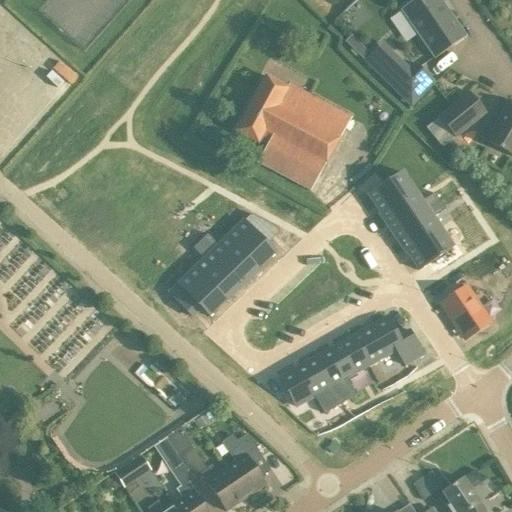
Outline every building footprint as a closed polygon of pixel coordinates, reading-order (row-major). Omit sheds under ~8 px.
[(440,0),(414,0),(399,10),(433,60),(466,37),(440,0)] [(357,43),(350,36),(344,42),(351,49),(357,43)] [(435,82),(416,64),(410,71),(390,52),(373,70),(411,107),(435,82)] [(287,89),(265,77),(235,132),(258,144),(259,141),(320,175),(351,120),(289,85),(287,89)] [(485,113),(469,93),(438,118),(454,138),(485,113)] [(511,103),(508,101),(485,142),(511,156),(511,103)] [(380,186),(370,193),(384,213),(417,190),(395,159),(372,174),(380,186)] [(417,190),(384,213),(396,231),(429,209),(417,190)] [(429,209),(396,231),(408,249),(441,227),(429,209)] [(241,219),(223,235),(257,270),(274,253),(261,240),(274,227),(248,212),(241,219)] [(441,227),(408,249),(422,269),(432,262),(437,271),(465,253),(459,244),(455,247),(441,227)] [(204,232),(196,239),(207,250),(241,285),(257,270),(223,235),(215,244),(204,232)] [(207,250),(192,266),(225,300),(241,285),(207,250)] [(174,282),(165,291),(188,314),(197,305),(208,317),(225,300),(192,266),(174,282)] [(467,289),(442,306),(466,341),(491,324),(467,289)] [(387,318),(350,339),(366,367),(395,350),(409,376),(428,365),(409,331),(398,338),(387,318)] [(243,362),(252,354),(246,347),(247,346),(240,338),(230,346),(243,362)] [(350,339),(314,359),(340,404),(356,395),(346,378),(366,367),(350,339)] [(145,361),(123,340),(107,356),(116,364),(118,362),(123,367),(121,369),(129,377),(145,361)] [(314,359),(279,379),(295,407),(313,396),(323,414),(340,404),(314,359)] [(199,430),(209,423),(204,415),(193,422),(199,430)] [(182,429),(166,439),(176,454),(189,445),(191,444),(182,429)] [(225,470),(246,500),(266,486),(250,462),(260,456),(245,435),(235,442),(239,447),(228,454),(235,463),(225,470)] [(154,447),(163,462),(176,454),(166,439),(154,447)] [(140,457),(115,475),(121,485),(128,495),(139,487),(134,481),(150,471),(140,457)] [(205,469),(199,473),(206,483),(225,511),(227,511),(246,500),(225,470),(217,476),(210,466),(205,469)] [(426,498),(442,487),(432,473),(416,484),(426,498)] [(484,511),(463,480),(442,494),(450,507),(449,508),(450,511),(484,511)] [(181,499),(173,505),(177,511),(205,511),(192,492),(186,482),(180,486),(175,489),(181,499)] [(177,511),(173,505),(164,511),(157,502),(147,509),(148,511),(177,511)]
